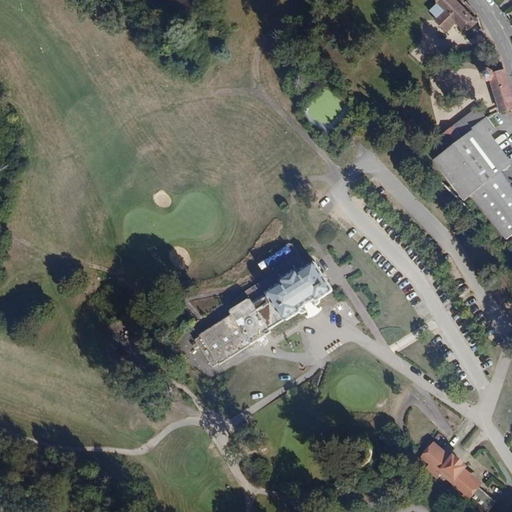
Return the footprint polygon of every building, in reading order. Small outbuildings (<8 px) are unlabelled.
[(440,0),(448,7),(437,17),(446,26),(456,16),(466,26),(474,19),(455,0),(440,0)] [(489,79),(491,78),(502,111),(511,107),(511,94),(504,68),(494,71),(493,69),(492,68),(489,67),(484,69),(483,71),(483,73),(484,77),(488,79),(489,79)] [(511,186),(501,170),(504,164),(480,141),(497,126),(488,115),(440,157),(449,168),(475,193),(481,186),(511,228),(511,186)] [(315,264),(299,274),(295,272),(280,281),(280,285),(253,301),(247,298),(232,307),(235,312),(201,333),(219,364),(251,346),(254,345),(269,337),(271,331),(297,315),(301,317),(320,305),(321,301),(332,293),(315,264)] [(367,471),(371,463),(371,461),(371,454),(367,450),(364,446),(359,445),(355,445),(350,446),(345,450),(342,454),(341,460),(342,466),(345,471),(347,473),(356,476),(367,471)] [(447,490),(452,483),(467,495),(477,483),(461,470),(464,467),(450,457),(448,460),(433,449),(423,461),(439,473),(433,481),(447,490)]
